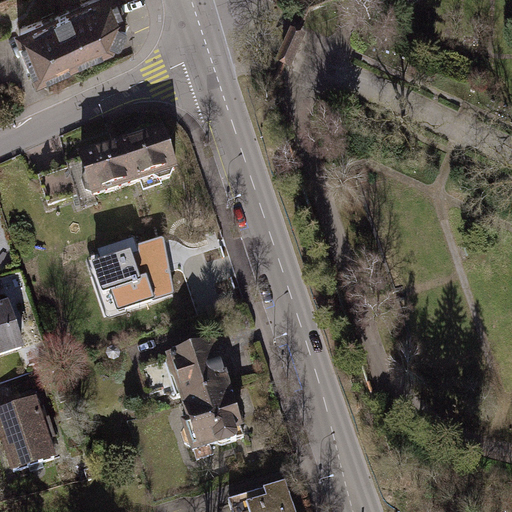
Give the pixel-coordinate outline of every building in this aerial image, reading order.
[(120,0),(92,0),(18,29),(40,84),(115,54),(130,23),(120,0)] [(175,168),(162,130),(121,144),(135,182),(175,168)] [(135,182),(121,144),(76,159),(89,199),(135,182)] [(137,247),(134,238),(97,250),(98,254),(86,258),(106,316),(173,294),(163,238),(137,247)] [(0,354),(19,348),(6,308),(0,310),(0,354)] [(211,345),(139,370),(148,395),(167,389),(171,399),(180,396),(183,403),(226,388),(211,345)] [(226,388),(183,403),(190,423),(184,425),(185,430),(182,435),(186,443),(191,446),(192,451),(217,443),(218,447),(243,439),(226,388)] [(34,399),(0,409),(0,438),(11,472),(53,459),(47,441),(53,439),(43,407),(37,409),(34,399)] [(294,511),(285,485),(228,504),(230,511),(294,511)]
